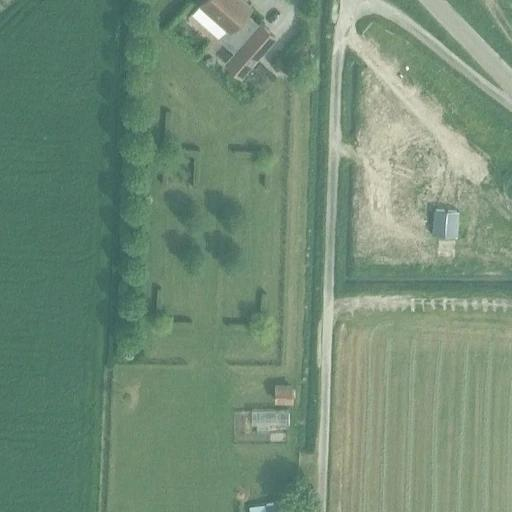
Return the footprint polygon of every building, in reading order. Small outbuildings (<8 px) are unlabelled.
[(241,75),(275,36),(260,23),(259,25),(245,13),(251,7),(242,0),(203,0),(200,5),(228,30),(220,39),(235,52),(226,62),(241,75)] [(310,76),(298,76),(298,85),(310,85),(310,76)] [(434,130),(404,129),(404,161),(393,161),(392,200),(413,201),(413,179),(433,179),(434,130)] [(383,180),(363,179),(361,221),(381,222),(383,180)] [(457,236),(459,211),(434,210),(432,234),(457,236)] [(275,400),(292,400),(292,386),(275,386),(275,400)] [(266,505),(267,511),(288,511),(287,501),(266,505)]
